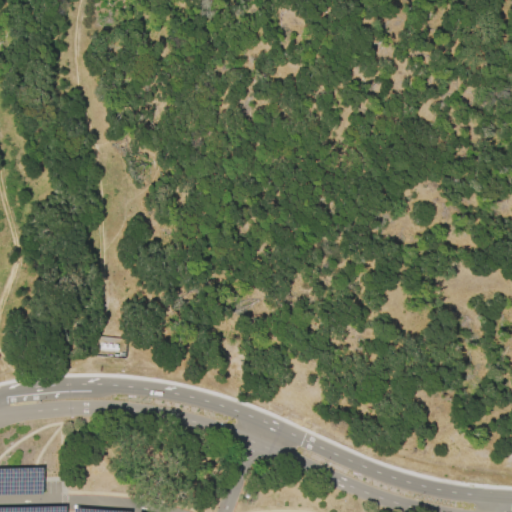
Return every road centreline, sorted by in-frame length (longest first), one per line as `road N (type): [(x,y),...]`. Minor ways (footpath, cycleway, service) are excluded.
road 1 (tertiary): [(0,412),(153,413),(252,442)]
road 2 (tertiary): [(495,497),(398,480),(302,440)]
road 3 (tertiary): [(252,442),(372,496),(429,511)]
road 4 (tertiary): [(259,421),(118,385)]
